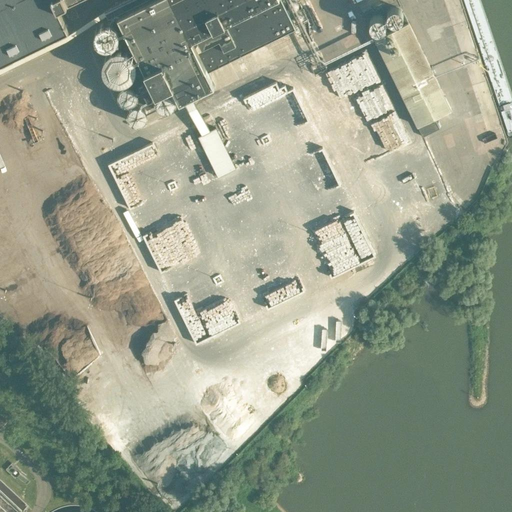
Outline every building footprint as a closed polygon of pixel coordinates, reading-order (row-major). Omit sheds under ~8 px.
[(0,0),(0,61),(3,60),(7,68),(18,62),(15,55),(69,28),(60,9),(77,0),(0,0)] [(145,0),(146,1),(119,14),(119,16),(112,19),(112,22),(110,21),(106,21),(104,21),(100,24),(98,26),(95,31),(95,36),(96,39),(99,43),(101,45),(104,46),(108,47),(111,47),(112,49),(111,49),(107,52),(105,55),(103,59),(102,63),(104,71),(106,75),(110,79),(113,81),(118,82),(122,82),(123,84),(120,87),(118,90),(117,94),(118,96),(119,100),(123,103),(126,104),(130,104),(133,103),(129,107),(128,110),(127,115),(128,118),(130,121),(134,123),(137,124),(141,124),(145,122),(147,119),(148,118),(149,115),(149,113),(149,111),(148,108),(154,105),(150,95),(206,67),(208,70),(308,21),(297,0),(145,0)] [(384,31),(386,35),(375,40),(418,127),(451,111),(402,10),(400,8),(398,7),(395,6),(392,7),(389,8),(387,11),(386,13),(386,15),(386,17),(387,18),(385,19),(384,18),(383,17),(380,16),(379,15),(376,15),(374,16),(371,18),(370,20),(369,22),(369,25),(370,29),(372,31),(375,33),(378,34),(381,33),(383,32),(384,31)] [(329,275),(374,256),(354,209),(343,214),(345,218),(328,226),(341,256),(324,263),(329,275)] [(290,283),(261,294),(265,304),(297,291),(293,283),(291,284),(290,283)] [(187,294),(175,299),(192,340),(236,322),(228,303),(196,316),(187,294)] [(24,476),(20,472),(11,463),(10,463),(8,465),(7,466),(7,467),(12,471),(13,472),(16,475),(26,484),(30,481),(24,476)]
